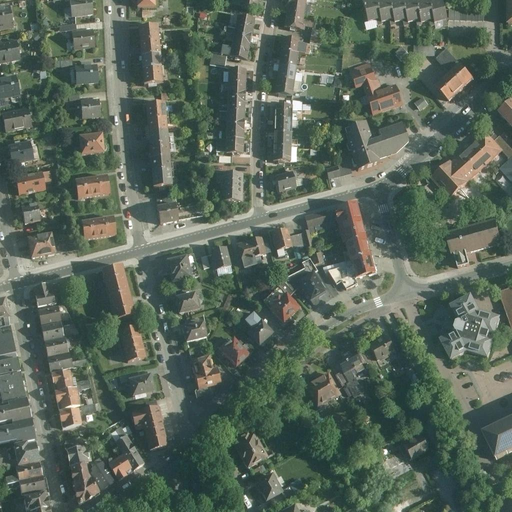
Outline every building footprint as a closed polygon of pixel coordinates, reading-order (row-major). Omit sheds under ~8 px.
[(92,0),(70,0),(73,19),(95,17),(92,0)] [(156,0),(137,0),(137,9),(156,8),(156,0)] [(259,0),(242,0),(241,7),(258,9),(259,0)] [(290,0),(288,14),(305,16),(308,2),(293,0),(290,0)] [(361,0),(367,23),(377,20),(379,26),(383,25),(382,23),(377,0),(376,0),(361,0)] [(377,0),(382,23),(390,21),(392,26),(396,25),(395,22),(389,0),(377,0)] [(389,0),(395,22),(403,20),(405,26),(410,25),(409,23),(403,0),(389,0)] [(410,0),(403,0),(409,23),(417,21),(418,26),(423,25),(422,23),(416,0),(412,0),(410,1),(410,0)] [(416,0),(422,23),(430,21),(432,26),(436,25),(436,23),(429,0),(424,0),(423,0),(416,0)] [(436,0),(429,0),(436,23),(443,21),(445,27),(450,25),(443,0),(439,0),(437,1),(436,0)] [(13,7),(0,9),(0,31),(16,29),(13,7)] [(486,11),(451,9),(450,20),(485,22),(486,11)] [(303,30),(305,16),(288,14),(286,28),(303,30)] [(255,19),(238,17),(236,30),(253,32),(255,19)] [(140,28),(140,41),(160,40),(159,26),(140,28)] [(95,30),(74,33),(76,52),(98,49),(95,30)] [(233,43),(251,45),(253,32),(236,30),(233,43)] [(284,38),(282,52),(300,54),(310,54),(311,45),(302,44),(303,40),(284,38)] [(160,40),(140,41),(141,55),(162,53),(160,40)] [(19,42),(0,46),(0,64),(23,60),(19,42)] [(248,60),(251,45),(233,43),(232,47),(223,45),(222,54),(227,55),(230,56),(230,57),(248,60)] [(451,101),(477,79),(449,49),(437,59),(452,74),(438,86),(451,101)] [(282,52),(280,66),(298,68),(300,54),(282,52)] [(162,53),(141,55),(143,69),(163,67),(162,53)] [(227,55),(222,54),(213,53),(210,65),(225,68),(227,55)] [(84,67),(78,67),(79,86),(101,84),(99,66),(93,66),(93,62),(83,63),(84,67)] [(377,81),(371,64),(350,71),(357,90),(363,87),(374,115),(402,104),(396,86),(382,90),(379,81),(377,81)] [(295,83),(298,68),(280,66),(278,80),(295,83)] [(163,67),(143,69),(144,85),(164,84),(163,67)] [(229,69),(229,83),(247,83),(247,69),(229,69)] [(17,77),(0,80),(0,98),(0,100),(21,95),(17,77)] [(295,83),(278,80),(276,94),(294,96),(295,83)] [(229,83),(229,96),(246,96),(247,83),(229,83)] [(229,96),(228,112),(246,112),(246,96),(229,96)] [(413,104),(418,111),(427,106),(422,98),(413,104)] [(102,101),(83,103),(84,120),(103,119),(102,101)] [(146,104),(148,119),(168,117),(166,102),(146,104)] [(511,102),(498,115),(511,129),(511,102)] [(275,106),(275,119),(293,119),(293,106),(275,106)] [(29,109),(4,115),(8,133),(33,128),(29,109)] [(228,112),(228,125),(246,125),(246,112),(228,112)] [(168,117),(148,119),(149,132),(169,131),(168,117)] [(293,119),(275,119),(275,133),(293,133),(293,119)] [(350,135),(345,137),(358,172),(379,164),(378,161),(377,158),(371,143),(364,123),(348,129),(350,135)] [(228,125),(227,139),(245,140),(246,125),(228,125)] [(380,140),(371,143),(377,158),(395,152),(407,141),(401,125),(378,133),(380,140)] [(169,131),(149,132),(150,146),(170,144),(169,131)] [(293,147),(293,133),(275,133),(274,147),(293,147)] [(454,162),(433,180),(452,200),(504,155),(511,162),(501,171),(511,182),(511,148),(502,138),(498,142),(488,133),(455,163),(454,162)] [(103,134),(79,137),(81,156),(105,154),(103,134)] [(245,140),(227,139),(227,154),(245,154),(245,140)] [(32,142),(11,147),(15,166),(36,161),(32,142)] [(170,144),(150,146),(151,159),(171,157),(170,144)] [(293,162),(293,147),(274,147),(274,162),(293,162)] [(171,157),(151,159),(152,172),(173,171),(171,157)] [(349,164),(327,170),(330,180),(352,174),(349,164)] [(173,171),(152,172),(154,188),(174,186),(173,171)] [(45,173),(19,179),(23,197),(49,191),(45,173)] [(294,173),(276,178),(280,194),(298,189),(294,173)] [(243,202),(244,174),(217,174),(217,184),(222,184),(221,202),(243,202)] [(107,177),(76,181),(78,200),(110,196),(107,177)] [(177,204),(158,208),(161,226),(180,222),(178,210),(177,204)] [(363,218),(359,204),(339,209),(341,214),(336,215),(339,225),(363,218)] [(40,205),(24,208),(28,225),(44,222),(40,205)] [(178,210),(180,222),(203,217),(201,205),(178,210)] [(331,223),(327,211),(306,217),(311,235),(317,233),(315,227),(331,223)] [(114,218),(81,223),(84,241),(116,237),(114,218)] [(345,245),(347,244),(368,239),(363,218),(339,225),(345,245)] [(503,246),(496,221),(444,235),(451,260),(455,258),(457,269),(470,265),(467,255),(503,246)] [(289,231),(273,235),(276,252),(293,249),(291,238),(289,231)] [(309,231),(303,232),(303,234),(306,247),(307,249),(313,248),(309,231)] [(306,247),(303,234),(291,238),(293,249),(293,250),(306,247)] [(55,235),(29,240),(33,260),(60,255),(57,243),(55,235)] [(76,238),(57,243),(60,255),(79,250),(76,238)] [(263,239),(238,245),(245,270),(258,266),(256,258),(267,255),(263,239)] [(373,255),(368,239),(347,244),(351,261),(373,255)] [(232,268),(227,248),(211,252),(216,272),(218,271),(219,277),(231,273),(229,268),(232,268)] [(316,264),(325,262),(323,252),(314,254),(316,264)] [(351,261),(353,265),(329,273),(338,286),(343,283),(347,291),(358,286),(357,281),(378,275),(373,255),(351,261)] [(194,281),(188,257),(167,262),(173,285),(194,281)] [(301,287),(312,303),(328,293),(316,274),(319,273),(311,260),(302,264),(306,270),(283,281),(295,294),(301,287)] [(136,317),(123,267),(102,272),(115,323),(136,317)] [(95,287),(91,275),(57,285),(61,297),(95,287)] [(50,285),(33,289),(37,308),(54,304),(50,285)] [(511,289),(499,294),(511,330),(511,424),(484,436),(495,465),(511,457),(511,490),(510,492),(511,497),(511,289)] [(200,311),(196,294),(176,299),(180,316),(200,311)] [(285,326),(302,310),(288,295),(283,300),(280,297),(274,303),(276,305),(271,310),(285,326)] [(501,320),(480,313),(471,297),(450,308),(458,324),(456,325),(455,329),(454,333),(455,334),(439,342),(451,364),(468,355),(489,362),(496,337),(501,320)] [(0,321),(9,319),(5,299),(0,300),(0,321)] [(58,308),(38,312),(41,327),(61,323),(58,308)] [(263,323),(255,315),(246,324),(253,331),(248,336),(261,349),(276,335),(263,322),(263,323)] [(209,340),(205,323),(183,329),(187,345),(209,340)] [(61,324),(41,328),(44,343),(64,339),(61,324)] [(0,357),(16,354),(10,326),(0,328),(0,357)] [(147,360),(138,328),(120,333),(128,365),(147,360)] [(396,352),(387,337),(370,347),(379,361),(396,352)] [(65,339),(44,343),(48,359),(69,355),(65,339)] [(252,358),(235,340),(228,346),(224,342),(217,349),(238,371),(252,358)] [(366,371),(355,352),(337,363),(343,373),(337,377),(351,401),(364,393),(352,372),(356,370),(359,375),(366,371)] [(69,355),(47,360),(51,375),(73,370),(69,355)] [(216,398),(214,389),(222,387),(219,369),(214,371),(211,358),(192,363),(197,384),(198,390),(196,394),(198,403),(209,406),(216,398)] [(17,360),(0,363),(0,378),(20,374),(17,360)] [(70,372),(51,376),(55,393),(74,390),(70,372)] [(21,375),(0,379),(0,397),(2,406),(26,401),(21,375)] [(151,376),(128,382),(133,400),(156,394),(151,376)] [(343,397),(331,376),(307,389),(320,410),(343,397)] [(76,390),(55,394),(59,413),(80,408),(76,390)] [(0,426),(11,425),(11,427),(31,423),(26,402),(7,406),(8,410),(0,411),(0,426)] [(81,410),(59,415),(63,432),(82,428),(80,416),(97,413),(95,405),(82,409),(81,410)] [(169,450),(159,409),(132,415),(136,432),(144,430),(150,454),(169,450)] [(12,429),(0,431),(0,448),(25,444),(25,446),(35,444),(31,423),(11,427),(12,429)] [(260,443),(254,435),(234,447),(250,473),(270,461),(265,452),(267,451),(262,442),(260,443)] [(431,453),(421,437),(404,447),(413,463),(431,453)] [(145,466),(127,438),(115,445),(123,458),(133,473),(145,466)] [(65,444),(70,470),(85,467),(88,467),(83,441),(65,444)] [(12,449),(17,472),(39,467),(35,447),(27,449),(27,447),(12,449)] [(0,473),(10,471),(6,450),(0,451),(0,473)] [(133,473),(123,458),(109,466),(118,483),(133,473)] [(116,485),(99,460),(91,466),(94,470),(90,472),(104,493),(116,485)] [(5,482),(6,488),(42,481),(39,467),(17,472),(15,472),(17,482),(15,483),(14,480),(5,482)] [(85,467),(70,470),(77,507),(78,508),(79,509),(80,509),(81,509),(82,509),(83,508),(100,497),(88,480),(85,467)] [(285,496),(274,477),(257,488),(267,506),(285,496)] [(180,478),(178,479),(172,482),(168,484),(166,487),(166,489),(165,492),(166,495),(168,497),(170,499),(173,501),(175,501),(178,501),(181,500),(188,494),(189,493),(190,490),(190,488),(189,485),(188,483),(186,481),(184,479),(182,478),(180,478)] [(45,494),(42,481),(6,488),(7,494),(17,492),(16,489),(19,488),(21,499),(45,494)] [(49,511),(46,497),(26,501),(26,502),(23,503),(24,511),(49,511)]
